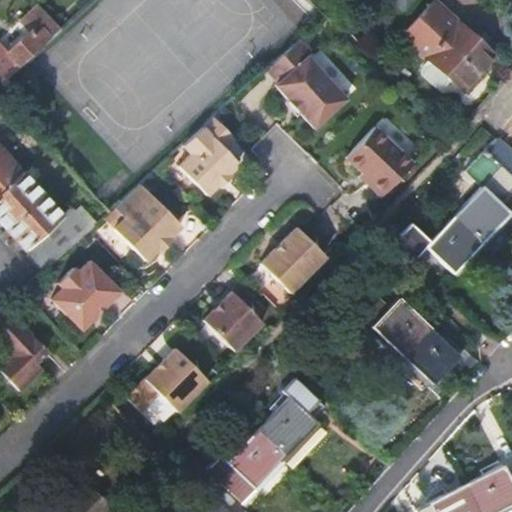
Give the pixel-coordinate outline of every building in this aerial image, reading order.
[(436,2),(407,36),(418,46),(447,12),(436,2)] [(29,35),(7,56),(0,48),(0,84),(1,85),(60,32),(37,8),(20,24),(29,35)] [(447,12),(418,46),(436,63),(430,70),(429,77),(442,89),(449,87),(456,80),(464,87),(493,54),(447,12)] [(348,100),(310,56),(313,53),(302,41),(268,71),(279,84),(277,86),(315,129),(348,100)] [(215,118),(184,146),(192,155),(178,167),(205,197),(216,187),(218,188),(229,178),(228,177),(239,167),(225,152),(237,142),(215,118)] [(366,184),(380,198),(413,163),(375,127),(346,158),(369,181),(366,184)] [(64,218),(0,150),(0,221),(27,251),(45,271),(89,232),(91,230),(72,210),(64,218)] [(455,216),(470,230),(467,234),(484,250),(511,219),(511,214),(503,206),(511,196),(511,176),(488,152),(468,175),(482,188),(455,216)] [(181,227),(141,185),(115,208),(129,223),(118,234),(145,262),(181,227)] [(426,248),(459,277),(484,250),(467,234),(470,230),(455,216),(426,248)] [(276,250),(260,265),(275,280),(289,294),(320,263),(309,252),(314,246),(297,229),(281,245),(282,246),(277,251),(276,250)] [(388,246),(409,266),(411,269),(424,255),(400,233),(388,246)] [(103,307),(104,308),(119,293),(89,262),(78,274),(73,269),(58,284),(62,289),(51,300),(82,331),(97,315),(96,314),(103,307)] [(203,322),(234,352),(262,324),(232,293),(219,305),(221,307),(217,311),(215,309),(203,322)] [(361,323),(371,332),(375,328),(402,353),(413,339),(418,343),(432,329),(401,301),(389,313),(378,304),(361,323)] [(36,340),(5,307),(0,311),(0,342),(7,350),(7,357),(0,364),(0,371),(19,391),(42,369),(35,363),(46,352),(36,340)] [(402,353),(436,384),(433,388),(444,399),(453,389),(465,377),(454,366),(463,357),(432,329),(418,343),(413,339),(402,353)] [(208,382),(176,350),(127,399),(140,413),(158,394),(177,413),(208,382)] [(317,420),(287,394),(259,427),(273,439),(268,446),(281,458),(283,459),(317,420)] [(124,437),(146,463),(157,452),(135,427),(124,437)] [(273,439),(259,427),(228,462),(220,456),(207,470),(244,503),(283,459),(281,458),(268,446),(273,439)] [(468,484),(475,499),(469,502),(473,511),(495,511),(511,503),(511,479),(510,481),(502,466),(468,484)] [(428,504),(431,511),(473,511),(469,502),(475,499),(468,484),(428,504)] [(99,511),(106,505),(89,489),(66,511),(99,511)] [(227,511),(212,498),(198,511),(227,511)]
